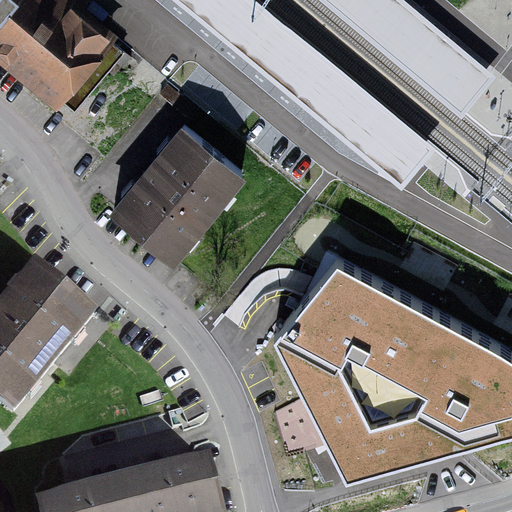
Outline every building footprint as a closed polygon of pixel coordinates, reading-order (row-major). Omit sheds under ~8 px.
[(62,0),(0,0),(0,41),(76,105),(122,50),(62,0)] [(172,0),(401,191),(435,150),(257,0),(172,0)] [(319,0),(462,119),(495,78),(402,0),(319,0)] [(243,169),(188,123),(117,209),(173,255),(243,169)] [(511,349),(337,258),(274,334),(346,476),(511,430),(511,349)] [(104,321),(40,268),(0,315),(0,402),(21,420),(104,321)] [(119,483),(126,511),(223,511),(211,460),(119,483)] [(126,511),(119,483),(37,503),(38,511),(126,511)]
